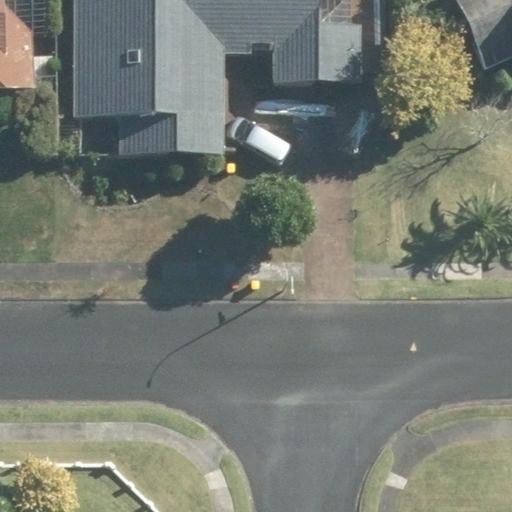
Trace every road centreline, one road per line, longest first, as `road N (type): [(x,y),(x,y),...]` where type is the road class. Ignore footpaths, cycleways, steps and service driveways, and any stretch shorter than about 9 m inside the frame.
road 1 (residential): [(309,355),(0,353)]
road 2 (residential): [(511,350),(309,355)]
road 3 (residential): [(309,355),(309,511)]
